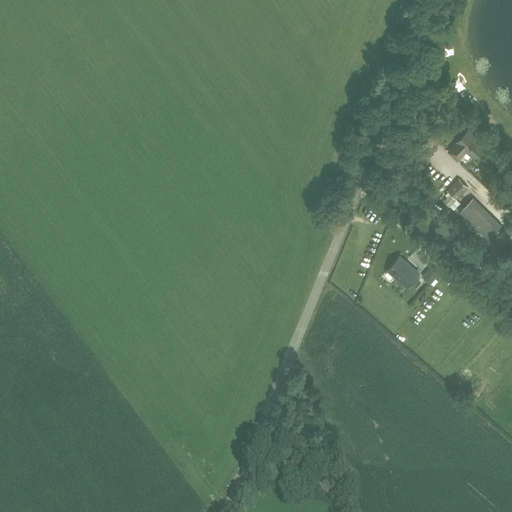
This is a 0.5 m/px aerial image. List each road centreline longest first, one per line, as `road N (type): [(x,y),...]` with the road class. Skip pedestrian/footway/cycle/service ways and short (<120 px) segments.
road 1 (unclassified): [(226,511),(436,0)]
road 2 (track): [(511,234),(466,290),(511,328)]
